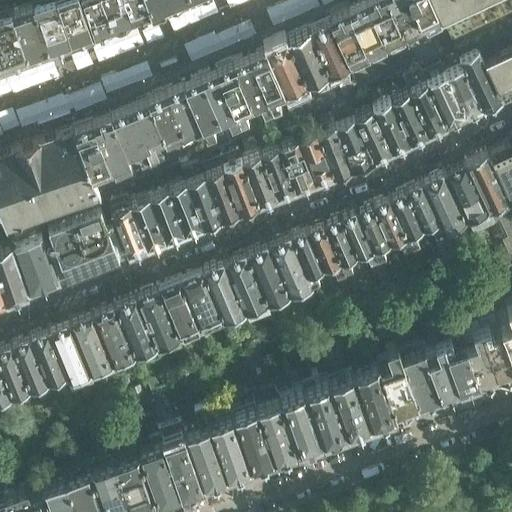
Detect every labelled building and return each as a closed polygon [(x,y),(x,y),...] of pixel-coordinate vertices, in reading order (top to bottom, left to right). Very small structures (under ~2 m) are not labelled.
[(27,53),(9,0),(0,0),(0,44),(6,61),(27,53)] [(71,37),(58,0),(9,0),(27,53),(30,52),(71,37)] [(93,29),(82,0),(58,0),(71,37),(90,30),(93,29)] [(132,14),(127,0),(82,0),(93,29),(132,14)] [(151,6),(149,0),(127,0),(132,14),(151,6)] [(395,58),(367,0),(357,0),(348,5),(368,48),(376,66),(395,58)] [(418,60),(413,50),(404,30),(389,0),(367,0),(395,58),(399,69),(418,60)] [(425,28),(412,0),(389,0),(404,30),(419,23),(422,29),(423,29),(425,28)] [(454,43),(434,0),(412,0),(425,28),(423,29),(423,40),(425,45),(429,55),(436,52),(454,43)] [(511,0),(434,0),(454,43),(460,55),(478,46),(501,93),(503,92),(511,87),(511,0)] [(368,48),(348,5),(347,5),(331,13),(330,14),(349,57),(368,48)] [(349,57),(330,14),(308,23),(336,87),(358,77),(349,57)] [(336,87),(308,23),(286,33),(305,76),(318,106),(340,96),(336,87)] [(305,76),(286,33),(267,41),(285,84),(305,76)] [(289,94),(285,84),(267,41),(250,48),(272,98),(273,101),(289,94)] [(429,55),(425,45),(413,50),(418,60),(429,55)] [(501,93),(478,46),(460,55),(461,58),(482,102),(501,93)] [(272,98),(250,48),(234,55),(252,96),(259,92),(263,102),(272,98)] [(421,68),(440,60),(436,52),(429,55),(418,60),(421,68)] [(252,96),(234,55),(217,62),(239,112),(246,109),(242,100),(252,96)] [(482,102),(461,58),(443,67),(464,111),(470,109),(469,108),(482,102)] [(248,133),(239,112),(217,62),(202,69),(219,111),(226,126),(233,123),(239,137),(248,133)] [(464,111),(443,67),(425,76),(446,119),(459,113),(459,114),(464,111)] [(219,111),(202,69),(183,77),(200,116),(205,128),(216,124),(212,114),(219,111)] [(428,128),(407,84),(400,69),(382,78),(389,93),(410,136),(428,128)] [(446,119),(425,76),(407,84),(428,128),(446,119)] [(200,116),(183,77),(165,85),(182,124),(200,116)] [(100,80),(80,85),(84,100),(104,95),(100,80)] [(182,124),(165,85),(146,93),(163,131),(163,132),(182,124)] [(54,114),(70,109),(64,90),(48,94),(54,114)] [(163,131),(146,93),(128,101),(149,150),(157,146),(153,135),(163,131)] [(410,136),(389,93),(371,101),(392,145),(410,136)] [(149,150),(128,101),(110,109),(126,147),(136,143),(141,153),(149,150)] [(392,145),(371,101),(353,110),(374,154),(392,145)] [(130,155),(126,147),(110,109),(92,115),(111,161),(130,155)] [(374,154),(353,110),(334,119),(351,162),(374,154)] [(111,161),(92,115),(73,122),(93,167),(111,161)] [(351,162),(334,119),(316,126),(333,170),(351,162)] [(35,215),(103,190),(93,167),(73,122),(39,134),(38,133),(14,141),(15,142),(0,146),(0,207),(1,210),(12,243),(28,289),(59,276),(58,275),(35,215)] [(333,170),(316,126),(297,133),(314,177),(333,170)] [(511,183),(511,132),(486,145),(505,187),(511,183)] [(314,177),(297,133),(279,140),(296,184),(314,177)] [(296,184),(279,140),(260,148),(277,191),(296,184)] [(511,200),(505,187),(486,145),(464,155),(487,204),(490,209),(495,219),(500,230),(508,247),(511,245),(511,200)] [(277,191),(260,148),(241,155),(258,198),(277,191)] [(204,170),(197,153),(179,160),(185,177),(202,220),(221,213),(204,170)] [(258,198),(241,155),(223,162),(239,206),(258,198)] [(487,204),(464,155),(442,166),(465,215),(487,204)] [(239,206),(223,163),(204,170),(221,213),(239,206)] [(465,215),(442,166),(421,176),(443,223),(444,225),(465,215)] [(443,223),(421,176),(404,184),(422,222),(431,219),(435,227),(443,223)] [(202,220),(185,177),(167,184),(184,228),(202,220)] [(146,242),(129,199),(123,182),(104,190),(128,249),(146,242)] [(184,228),(167,184),(148,191),(165,235),(184,228)] [(422,222),(404,184),(388,191),(410,238),(418,235),(414,226),(422,222)] [(104,190),(103,190),(35,215),(58,275),(66,273),(66,274),(119,253),(128,249),(104,190)] [(165,235),(148,191),(129,199),(146,242),(165,235)] [(410,238),(388,191),(371,198),(388,236),(397,233),(402,242),(410,238)] [(388,236),(371,198),(355,204),(376,252),(384,248),(380,239),(388,236)] [(376,252),(355,204),(337,211),(355,250),(364,246),(368,256),(376,252)] [(473,230),(495,219),(490,209),(468,219),(473,230)] [(355,250),(337,211),(322,217),(343,265),(351,262),(348,253),(355,250)] [(343,265),(322,217),(306,223),(324,263),(331,260),(335,269),(343,265)] [(324,263),(306,223),(289,229),(311,278),(312,278),(319,275),(315,266),(324,263)] [(311,278),(289,229),(268,238),(290,289),(312,280),(312,278),(311,278)] [(508,247),(500,230),(460,250),(466,264),(508,247)] [(290,289),(268,238),(245,247),(268,298),(290,289)] [(28,289),(12,243),(0,247),(0,281),(5,297),(28,289)] [(268,298),(245,247),(223,255),(246,307),(268,298)] [(246,307),(223,255),(201,264),(222,310),(225,316),(246,307)] [(222,310),(201,264),(178,272),(199,319),(202,325),(214,320),(211,314),(222,310)] [(199,319),(178,272),(157,281),(180,332),(180,333),(192,329),(189,323),(199,319)] [(444,284),(441,274),(422,281),(426,292),(444,284)] [(180,332),(157,281),(135,289),(158,340),(180,332)] [(162,350),(135,290),(113,298),(136,348),(140,358),(162,350)] [(136,348),(113,298),(91,306),(114,357),(136,348)] [(511,299),(505,302),(510,317),(499,321),(502,329),(511,356),(511,299)] [(114,357),(91,306),(70,315),(92,365),(114,357)] [(92,365),(70,315),(47,323),(67,369),(69,374),(92,365)] [(511,369),(511,356),(502,329),(491,333),(487,322),(480,325),(498,375),(511,369)] [(67,369),(47,323),(27,331),(48,377),(67,369)] [(498,375),(480,325),(473,328),(476,338),(465,342),(479,381),(479,380),(479,381),(498,375)] [(479,381),(465,342),(464,338),(452,342),(447,328),(440,330),(443,338),(460,387),(479,381)] [(48,377),(27,331),(10,338),(31,384),(48,377)] [(418,402),(397,345),(394,336),(385,339),(391,356),(378,361),(395,410),(395,411),(410,405),(418,402)] [(441,394),(427,355),(421,337),(397,345),(418,402),(441,394)] [(31,384),(10,338),(0,341),(0,366),(11,392),(31,384)] [(460,387),(443,338),(435,341),(439,351),(427,355),(441,394),(441,395),(447,393),(448,396),(455,394),(454,390),(460,388),(460,387)] [(395,410),(378,361),(376,357),(352,366),(371,419),(395,410)] [(11,392),(0,366),(0,407),(7,405),(3,395),(11,392)] [(371,419),(352,366),(327,374),(346,428),(371,419)] [(346,428),(327,374),(302,383),(321,436),(346,428)] [(321,436),(302,383),(278,392),(297,445),(321,436)] [(297,445),(278,392),(254,400),(273,454),(297,445)] [(249,462),(230,409),(214,414),(209,400),(202,403),(226,471),(241,465),(249,462)] [(273,454),(254,400),(230,409),(249,462),(273,454)] [(226,471),(202,403),(194,406),(199,420),(184,425),(203,479),(210,476),(211,476),(226,471)] [(179,487),(160,434),(155,420),(145,423),(151,437),(136,442),(137,446),(155,496),(179,487)] [(203,479),(184,425),(160,434),(179,487),(203,479)] [(155,496),(137,446),(113,454),(131,504),(155,496)] [(108,511),(131,504),(113,454),(89,463),(106,511),(108,511)] [(106,511),(89,463),(64,472),(78,511),(106,511)] [(78,511),(64,472),(56,475),(54,469),(40,474),(42,480),(39,481),(41,486),(50,511),(78,511)] [(50,511),(41,486),(28,491),(26,485),(15,489),(23,511),(50,511)] [(23,511),(15,489),(4,493),(6,498),(0,500),(0,511),(23,511)]
